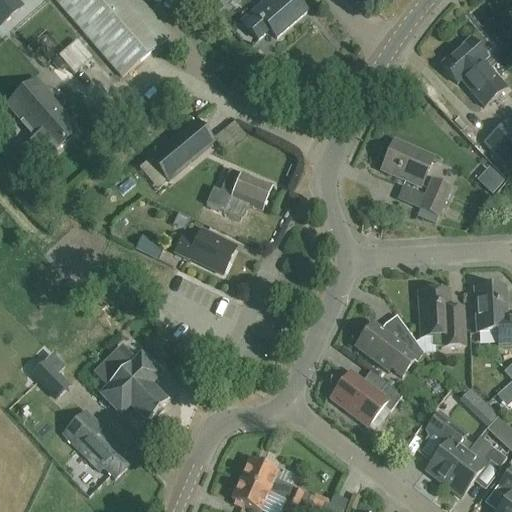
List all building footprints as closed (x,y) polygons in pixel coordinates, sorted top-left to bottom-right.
[(0,0),(0,14),(14,2),(12,0),(0,0)] [(53,0),(122,78),(170,36),(138,0),(53,0)] [(275,40),(276,39),(305,13),(293,0),(268,0),(252,14),(253,15),(242,24),(257,41),(268,32),(275,40)] [(484,108),(504,89),(480,63),(485,59),(470,42),(442,67),(457,84),(460,81),(484,108)] [(52,155),(78,132),(49,100),(51,98),(36,81),(7,107),(35,140),(37,138),(52,155)] [(511,158),(511,121),(484,146),(503,167),(511,158)] [(169,182),(212,145),(195,123),(150,160),(169,182)] [(421,190),(433,160),(393,143),(380,172),(421,190)] [(262,213),(272,189),(240,176),(240,177),(229,173),(220,194),(213,191),(206,207),(225,215),(231,200),(262,213)] [(489,197),(501,184),(491,174),(479,187),(489,197)] [(432,181),(419,211),(438,219),(450,189),(432,181)] [(223,276),(235,249),(200,233),(195,242),(182,237),(174,256),(188,263),(189,261),(223,276)] [(158,261),(164,249),(145,240),(139,252),(158,261)] [(504,289),(474,291),(476,335),(496,333),(497,349),(511,347),(511,321),(506,322),(504,289)] [(448,292),(418,294),(420,338),(425,337),(434,337),(434,347),(440,348),(440,350),(465,348),(463,318),(463,308),(449,309),(448,292)] [(414,363),(416,365),(423,356),(407,334),(398,340),(395,344),(372,327),(355,349),(388,374),(390,371),(401,379),(414,363)] [(146,423),(153,416),(156,420),(163,413),(159,410),(166,403),(151,387),(161,377),(141,356),(135,362),(122,348),(94,375),(107,389),(99,396),(119,417),(130,407),(146,423)] [(50,360),(32,378),(56,402),(68,390),(66,388),(55,377),(61,371),(50,360)] [(332,401),(367,428),(383,408),(390,414),(402,398),(386,386),(378,396),(351,376),(332,401)] [(121,456),(126,451),(98,424),(97,425),(85,413),(61,437),(98,474),(102,470),(114,482),(131,466),(121,456)] [(445,446),(425,472),(443,486),(467,454),(468,454),(473,447),(472,446),(471,448),(462,441),(466,435),(438,414),(425,431),(445,446)] [(467,454),(443,486),(461,500),(473,484),(485,468),(489,463),(499,470),(506,460),(489,447),(479,440),(473,447),(468,454),(467,454)] [(268,495),(288,504),(297,508),(302,497),(293,492),(294,491),(274,482),(277,475),(261,468),(262,465),(253,461),(252,464),(249,462),(240,482),(268,495)] [(497,511),(511,511),(511,472),(500,489),(509,496),(497,511)] [(240,482),(231,503),(252,511),(260,511),(268,495),(240,482)]
